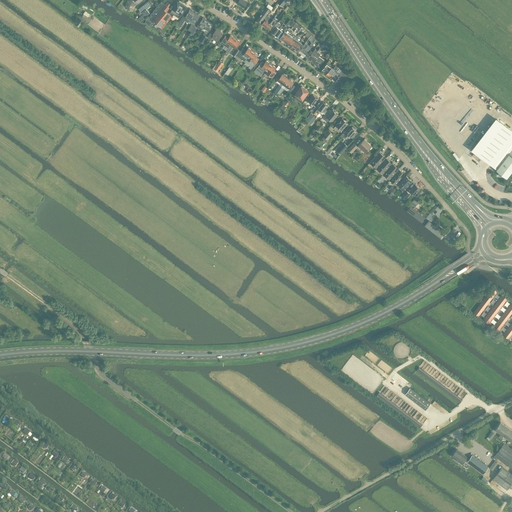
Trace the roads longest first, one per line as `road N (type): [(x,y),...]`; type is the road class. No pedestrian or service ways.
road 1 (primary): [(443,277),(369,320),(292,346),(206,355),(0,355)]
road 2 (unclassified): [(456,218),(336,97),(194,0)]
road 3 (unclassified): [(321,511),(511,400)]
road 4 (primary): [(444,177),(319,0)]
